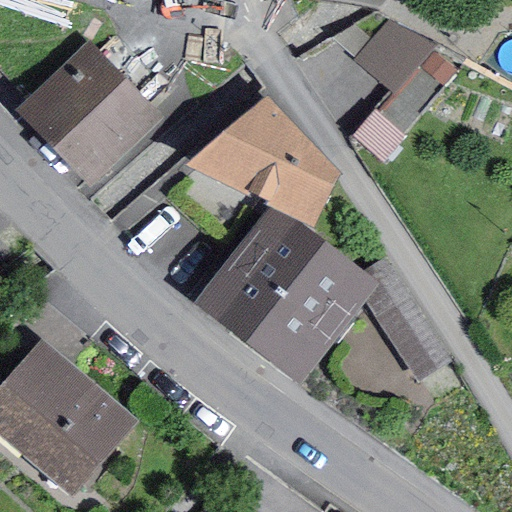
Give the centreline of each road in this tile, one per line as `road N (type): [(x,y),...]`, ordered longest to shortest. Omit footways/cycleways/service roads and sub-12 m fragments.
road 1 (residential): [(395,511),(256,408),(92,264),(0,169)]
road 2 (residential): [(241,0),(279,72),(511,428)]
